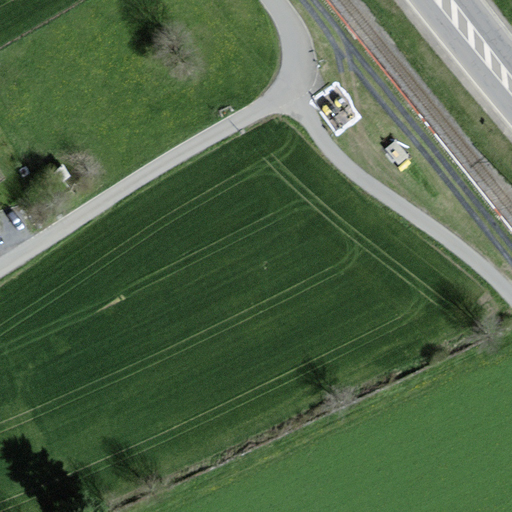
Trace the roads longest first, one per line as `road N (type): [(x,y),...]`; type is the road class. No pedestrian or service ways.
road 1 (track): [(129,511),(511,335)]
road 2 (unclassified): [(296,84),(0,268)]
road 3 (unclassified): [(296,84),(321,136),(355,174),(465,250),(511,297)]
road 4 (secondary): [(425,0),(511,99)]
